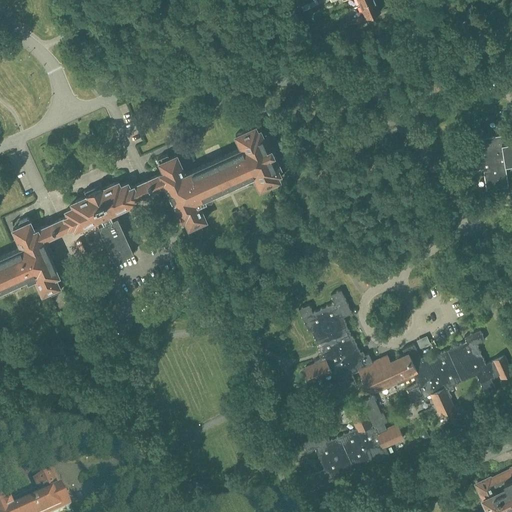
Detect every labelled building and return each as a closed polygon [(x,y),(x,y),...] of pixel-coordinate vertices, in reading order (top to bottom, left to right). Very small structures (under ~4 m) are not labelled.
[(374,0),(371,0),(361,5),(367,18),(380,12),(374,0)] [(235,134),(241,148),(185,173),(177,154),(169,157),(168,153),(157,158),(164,171),(160,173),(130,187),(128,182),(120,185),(118,181),(103,187),(102,186),(86,193),(87,195),(71,202),(73,206),(66,210),(68,215),(38,228),(35,230),(29,216),(18,221),(20,225),(13,228),(22,247),(0,257),(0,287),(17,280),(17,282),(27,277),(29,280),(35,277),(42,294),(49,291),(51,294),(61,290),(55,276),(59,275),(43,240),(60,232),(73,226),(75,230),(101,218),(103,223),(98,225),(115,261),(134,252),(118,216),(113,218),(111,213),(137,202),(135,198),(165,184),(181,219),(185,218),(190,232),(201,227),(199,223),(207,219),(200,202),(206,199),(205,197),(215,192),(214,191),(243,178),(244,179),(254,175),(260,188),(280,179),(278,174),(280,173),(278,168),(280,167),(265,133),(263,134),(260,129),(258,130),(256,125),(235,134)] [(511,141),(508,142),(504,134),(483,137),(485,146),(459,150),(462,172),(483,168),(487,190),(509,186),(505,165),(511,164),(511,141)] [(309,304),(299,308),(309,332),(313,330),(314,332),(313,333),(323,356),(314,360),(315,363),(305,367),(311,381),(316,379),(322,376),(321,373),(336,367),(340,376),(337,378),(338,379),(340,383),(339,383),(342,390),(349,387),(348,386),(353,384),(356,382),(352,373),(361,369),(364,377),(360,379),(363,386),(366,385),(370,395),(369,398),(361,402),(362,404),(349,409),(352,418),(355,416),(360,427),(357,429),(356,428),(351,430),(330,439),(326,431),(302,441),(307,452),(316,448),(325,470),(317,473),(317,472),(310,475),(315,487),(342,475),(341,472),(370,459),(372,463),(384,458),(390,456),(389,455),(387,448),(385,449),(384,445),(383,443),(384,443),(391,440),(393,442),(404,438),(397,424),(387,428),(384,422),(387,421),(384,413),(383,411),(381,412),(375,398),(378,390),(384,388),(397,382),(398,384),(414,376),(417,382),(407,387),(410,395),(410,396),(412,402),(419,399),(418,398),(424,396),(422,393),(432,389),(438,402),(435,403),(440,414),(446,411),(454,408),(449,397),(452,396),(449,390),(454,388),(453,384),(477,374),(481,382),(486,396),(497,391),(491,378),(499,374),(500,378),(511,373),(504,354),(492,359),(493,360),(486,363),(477,343),(485,339),(480,329),(465,336),(464,336),(467,341),(464,342),(440,353),(436,354),(436,353),(426,358),(425,355),(420,357),(414,343),(402,349),(406,356),(391,363),(389,358),(384,360),(383,360),(382,358),(379,359),(373,362),(369,353),(365,354),(363,350),(360,351),(352,334),(351,335),(343,316),(352,313),(352,312),(341,289),(331,294),(335,302),(313,312),(309,304)] [(35,321),(31,318),(26,325),(30,328),(35,321)] [(419,346),(428,342),(426,336),(417,340),(419,346)] [(481,454),(492,448),(489,441),(477,447),(481,454)] [(511,467),(510,468),(511,470),(491,479),(490,478),(476,484),(489,511),(502,511),(511,507),(511,467)] [(0,511),(62,511),(71,508),(64,494),(62,494),(52,472),(35,480),(39,490),(0,507),(0,511)]
